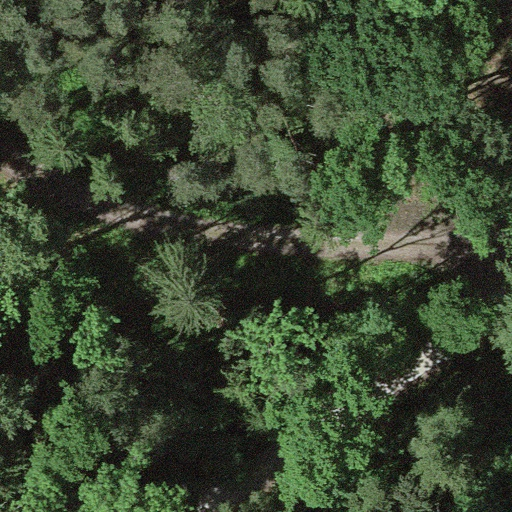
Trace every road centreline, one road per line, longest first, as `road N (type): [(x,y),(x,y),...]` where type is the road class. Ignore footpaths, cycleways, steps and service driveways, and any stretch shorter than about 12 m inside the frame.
road 1 (track): [(0,155),(133,211),(247,234),(511,240)]
road 2 (track): [(511,302),(206,511)]
